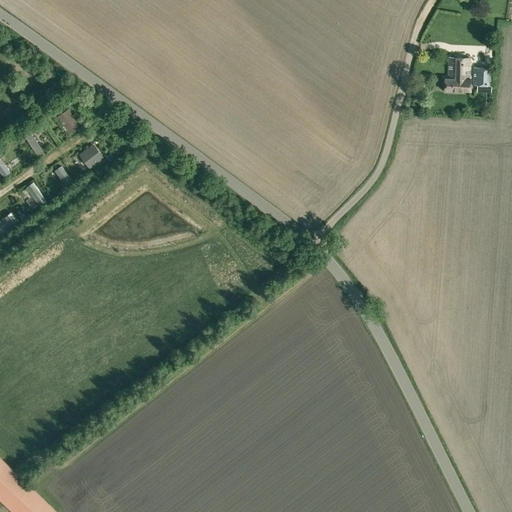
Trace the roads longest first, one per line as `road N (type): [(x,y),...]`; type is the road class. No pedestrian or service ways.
road 1 (tertiary): [(469,511),(378,332),(313,241),(0,12)]
road 2 (track): [(38,480),(328,259)]
road 3 (track): [(313,241),(375,174),(415,35),(435,0)]
